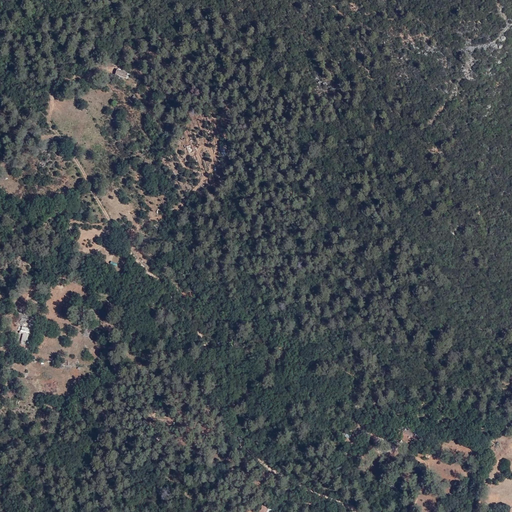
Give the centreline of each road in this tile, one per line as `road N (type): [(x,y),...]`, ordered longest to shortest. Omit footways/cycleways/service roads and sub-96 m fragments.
road 1 (track): [(48,120),(231,412)]
road 2 (track): [(231,412),(246,440),(301,486),(358,511)]
